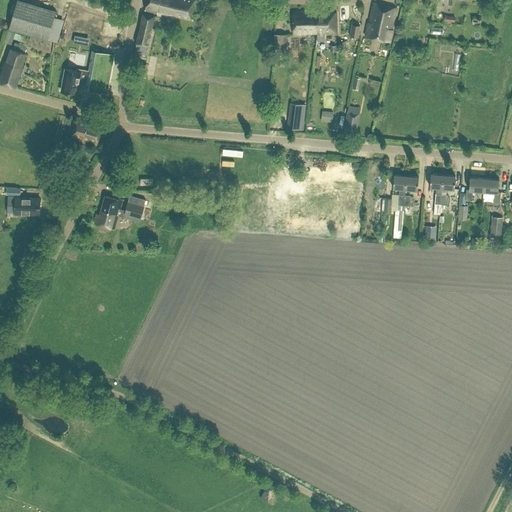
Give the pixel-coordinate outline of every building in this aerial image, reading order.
[(56,10),(22,0),(17,0),(9,28),(47,40),(56,10)] [(195,0),(147,0),(145,10),(171,16),(171,14),(191,19),(195,0)] [(397,8),(374,2),(368,24),(365,35),(391,41),(394,29),(392,29),(397,8)] [(317,12),(317,11),(306,11),(306,10),(293,10),(294,34),(301,34),(301,33),(306,33),(306,32),(317,32),(317,12)] [(318,11),(317,11),(317,12),(317,32),(318,32),(318,38),(325,38),(325,32),(330,32),(330,33),(337,33),(337,12),(318,12),(318,11)] [(155,15),(143,12),(135,43),(148,46),(155,15)] [(15,43),(17,32),(10,31),(8,41),(15,43)] [(287,47),(287,34),(274,34),(274,47),(287,47)] [(26,48),(15,44),(13,48),(11,47),(7,61),(6,61),(0,77),(0,81),(16,87),(22,67),(21,66),(26,52),(24,52),(26,48)] [(66,68),(62,90),(77,93),(78,86),(85,87),(85,89),(93,91),(96,76),(109,78),(113,54),(92,50),(88,70),(77,68),(77,70),(66,68)] [(94,124),(76,118),(70,137),(96,145),(102,124),(95,122),(94,124)] [(64,150),(53,146),(49,159),(60,162),(64,150)] [(332,156),(320,157),(320,154),(304,154),(304,167),(333,166),(332,156)] [(342,168),(343,158),(333,158),(333,168),(342,168)] [(442,187),(444,174),(431,173),(430,186),(437,187),(435,203),(441,204),(442,194),(442,187)] [(405,194),(406,188),(407,175),(394,174),(393,187),(400,188),(398,204),(404,204),(405,194)] [(444,174),(442,187),(455,188),(456,175),(444,174)] [(419,176),(407,175),(406,188),(418,189),(419,176)] [(484,191),(485,177),(470,176),(469,189),(467,189),(466,199),(472,200),(472,199),(474,199),(474,196),(472,196),(473,190),(484,191)] [(499,178),(485,177),(484,191),(495,191),(494,201),(500,202),(501,192),(498,191),(499,178)] [(314,179),(295,181),(297,208),(304,207),(304,210),(316,209),(314,179)] [(267,186),(262,211),(267,212),(267,215),(277,217),(279,206),(282,206),(286,190),(267,186)] [(331,208),(329,220),(340,222),(342,216),(347,217),(353,191),(341,188),(340,192),(334,190),(330,208),(331,208)] [(146,199),(130,194),(126,210),(120,208),(123,199),(106,195),(100,214),(97,213),(95,222),(115,227),(119,215),(140,221),(146,199)] [(25,196),(15,195),(14,212),(39,213),(40,198),(25,197),(25,196)] [(385,212),(386,198),(377,197),(376,201),(379,201),(378,211),(385,212)] [(468,205),(459,204),(458,219),(467,220),(468,205)] [(494,216),(494,231),(503,231),(503,216),(494,216)]
